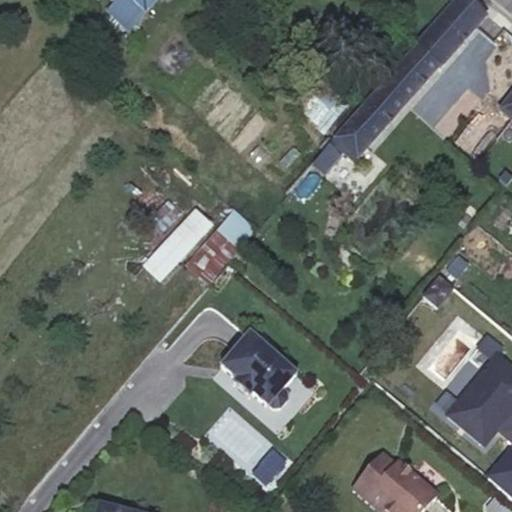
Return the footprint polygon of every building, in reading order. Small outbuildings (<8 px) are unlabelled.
[(145,13),(131,0),(118,0),(107,12),(128,32),(145,13)] [(131,0),(145,13),(156,0),(131,0)] [(464,0),(457,0),(330,145),(354,164),(485,18),(464,0)] [(511,37),(507,34),(495,48),(511,61),(511,37)] [(346,107),(310,74),(287,102),(323,133),(346,107)] [(511,96),(500,113),(511,122),(511,96)] [(340,159),(329,149),(315,166),(326,175),(340,159)] [(157,282),(213,226),(194,207),(139,264),(157,282)] [(184,262),(206,282),(255,230),(234,210),(184,262)] [(298,372),(250,332),(222,365),(237,379),(254,393),(270,406),(271,404),(275,407),(282,407),(290,398),(289,391),(285,387),(298,372)] [(511,371),(496,358),(446,417),(482,448),(511,411),(511,371)] [(254,393),(237,379),(234,382),(251,397),(254,393)] [(511,451),(489,479),(511,498),(511,451)] [(397,466),(384,454),(354,489),(380,511),(383,509),(386,511),(423,511),(438,495),(400,463),(397,466)] [(140,511),(99,500),(95,511),(140,511)]
